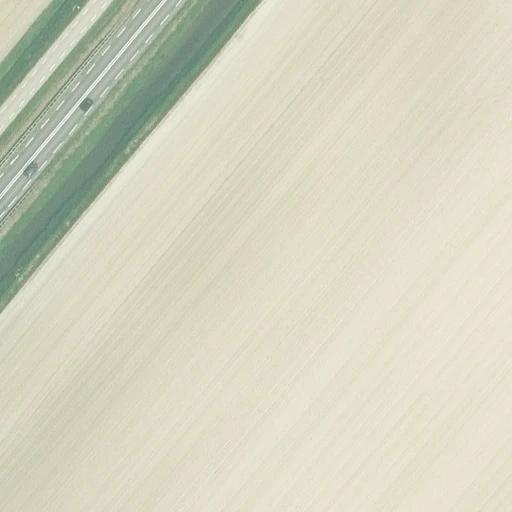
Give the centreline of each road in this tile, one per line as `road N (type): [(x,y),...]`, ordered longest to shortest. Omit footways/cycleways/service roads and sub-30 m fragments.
road 1 (primary): [(0,195),(163,0)]
road 2 (unclassified): [(0,119),(100,0)]
